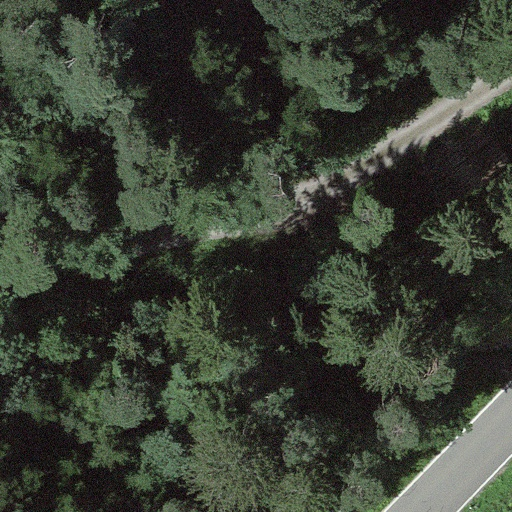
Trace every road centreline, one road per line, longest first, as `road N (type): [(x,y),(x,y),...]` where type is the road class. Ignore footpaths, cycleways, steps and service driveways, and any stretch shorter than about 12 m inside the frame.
road 1 (track): [(0,288),(331,175),(511,69)]
road 2 (tertiary): [(411,511),(511,404)]
